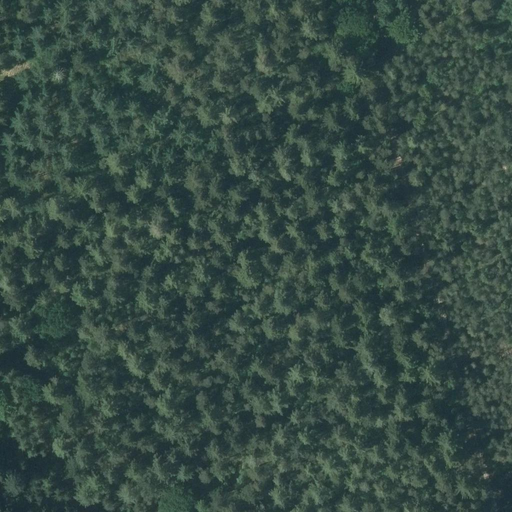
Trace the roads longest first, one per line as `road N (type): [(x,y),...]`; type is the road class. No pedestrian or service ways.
road 1 (track): [(376,62),(374,94),(490,511)]
road 2 (track): [(0,73),(81,79),(220,115),(342,83),(376,62)]
